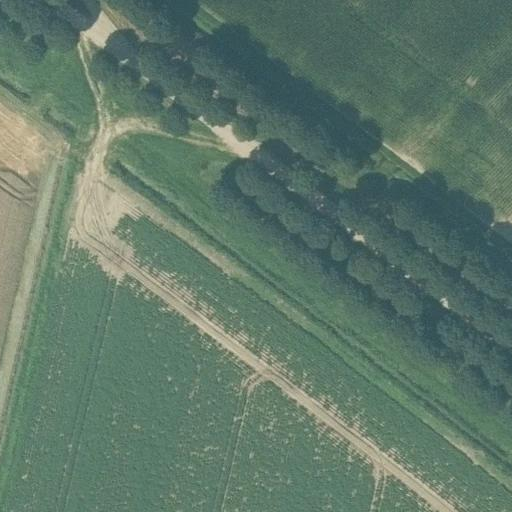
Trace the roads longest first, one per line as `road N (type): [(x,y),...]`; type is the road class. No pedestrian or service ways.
road 1 (track): [(511,429),(0,39)]
road 2 (track): [(511,487),(81,159)]
road 3 (unclassified): [(114,49),(511,348)]
road 4 (track): [(0,492),(70,185),(99,126),(71,16)]
road 5 (track): [(99,121),(285,151),(357,185),(374,180),(391,158)]
